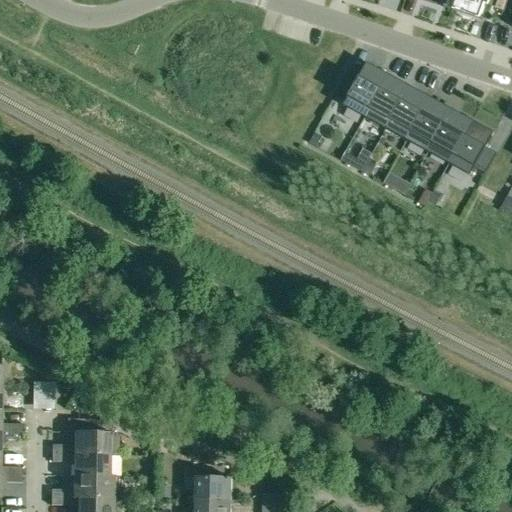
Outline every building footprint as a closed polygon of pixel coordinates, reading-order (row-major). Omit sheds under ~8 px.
[(453,10),(455,0),(445,0),(443,7),(453,10)] [(455,0),(453,10),(479,19),(484,3),(492,6),(493,0),(455,0)] [(367,64),(359,78),(348,72),(337,93),(347,99),(343,107),(365,119),(388,76),(367,64)] [(409,87),(388,76),(365,119),(386,130),(409,87)] [(407,142),(430,99),(409,87),(386,130),(407,142)] [(451,110),(430,99),(407,142),(428,153),(451,110)] [(472,122),(451,110),(428,153),(449,165),(472,122)] [(494,134),(472,122),(449,165),(470,177),(475,169),(485,175),(497,154),(486,148),(494,134)] [(316,130),(309,144),(316,148),(324,134),(316,130)] [(370,159),(362,155),(354,169),(362,173),(370,159)] [(370,177),(377,164),(370,159),(362,173),(370,177)] [(428,202),(433,194),(425,190),(418,204),(425,208),(428,202)] [(436,207),(441,196),(434,192),(433,194),(428,202),(436,207)] [(511,198),(508,197),(502,208),(511,213),(511,198)] [(1,425),(1,411),(0,410),(0,432),(22,433),(22,425),(1,425)] [(22,441),(22,433),(0,432),(0,451),(0,441),(22,441)] [(51,447),(51,455),(108,457),(108,455),(117,455),(118,434),(73,433),(72,448),(51,447)] [(108,478),(108,457),(51,455),(50,463),(72,464),(72,477),(108,478)] [(0,467),(0,476),(21,477),(21,468),(0,467)] [(0,483),(21,484),(21,477),(0,476),(0,483)] [(113,478),(108,478),(72,477),(71,491),(50,491),(50,499),(113,500),(113,478)] [(195,501),(231,501),(232,479),(196,479),(195,501)] [(262,496),(262,504),(283,504),(284,496),(272,496),(262,496)] [(112,511),(113,500),(50,499),(50,507),(77,507),(76,511),(112,511)] [(231,511),(231,501),(195,501),(195,511),(231,511)]
